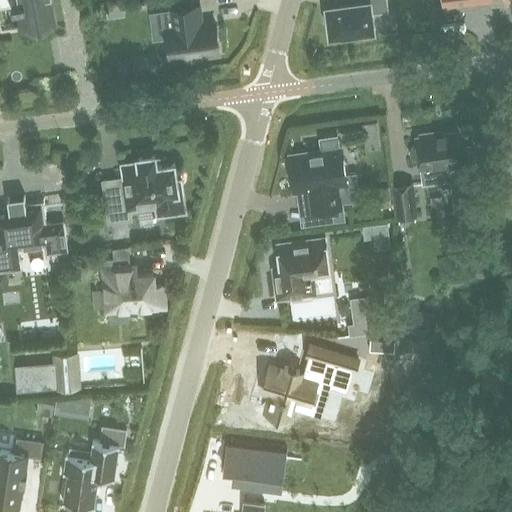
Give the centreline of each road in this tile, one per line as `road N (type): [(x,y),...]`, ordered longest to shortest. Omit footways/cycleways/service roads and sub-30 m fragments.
road 1 (residential): [(263,94),(155,511)]
road 2 (residential): [(0,129),(263,94)]
road 3 (residential): [(263,94),(511,61)]
